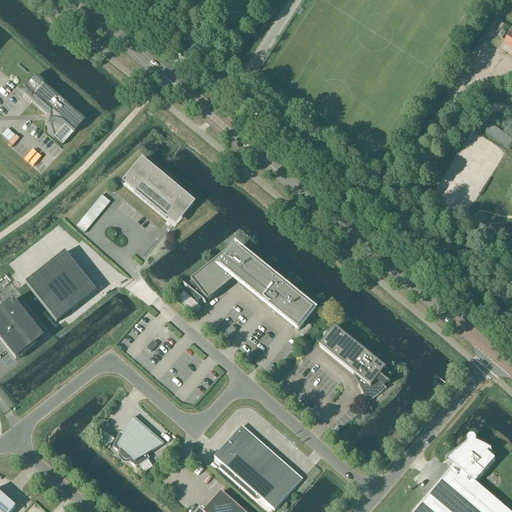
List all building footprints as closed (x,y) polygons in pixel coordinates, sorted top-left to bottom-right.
[(33,78),(22,90),(50,115),(50,122),(48,122),(48,123),(52,122),(56,123),(60,124),(63,127),(66,129),(59,138),(57,136),(54,140),(63,147),(84,123),(33,78)] [(5,125),(0,130),(0,132),(6,138),(12,132),(5,125)] [(194,205),(140,161),(121,184),(174,229),(194,205)] [(101,196),(83,218),(75,228),(84,235),(110,204),(101,196)] [(294,330),(294,329),(298,332),(300,330),(304,324),(305,325),(315,312),(240,252),(238,251),(236,250),(234,251),(229,257),(226,254),(191,282),(193,285),(187,290),(199,305),(206,300),(208,303),(235,281),(238,283),(237,284),(294,330)] [(93,290),(63,252),(24,283),(54,321),(93,290)] [(42,340),(12,301),(0,310),(0,342),(15,361),(42,340)] [(386,370),(335,328),(319,347),(353,375),(368,404),(367,402),(373,399),(375,398),(378,395),(383,390),(384,388),(386,390),(386,389),(385,388),(388,384),(390,385),(380,377),(386,370)] [(275,357),(283,361),(295,342),(288,337),(275,357)] [(157,346),(153,342),(147,350),(151,353),(157,346)] [(148,461),(146,457),(163,446),(163,445),(162,446),(133,419),(123,438),(120,436),(120,435),(119,435),(113,448),(121,455),(122,458),(123,460),(126,462),(128,462),(136,469),(149,461),(148,460),(148,461)] [(242,428),(214,459),(274,511),(302,481),(242,428)] [(476,443),(476,441),(475,438),(472,437),(470,437),(468,439),(467,441),(467,444),(445,463),(452,469),(414,511),(508,511),(475,484),(495,461),(487,455),(489,452),(493,454),(476,443)] [(242,511),(221,493),(204,511),(202,511),(200,510),(200,509),(197,511),(242,511)] [(0,511),(11,511),(14,509),(0,496),(0,511)]
